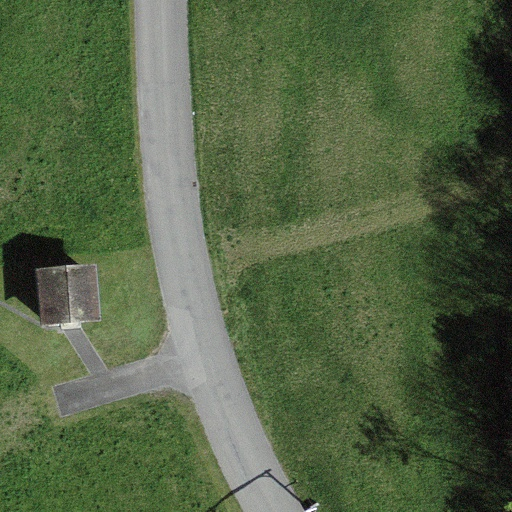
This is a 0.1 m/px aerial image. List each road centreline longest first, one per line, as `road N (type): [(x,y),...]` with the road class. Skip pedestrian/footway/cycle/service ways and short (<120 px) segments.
road 1 (residential): [(273,511),(203,338),(182,249),(159,0)]
road 2 (track): [(203,338),(0,422)]
